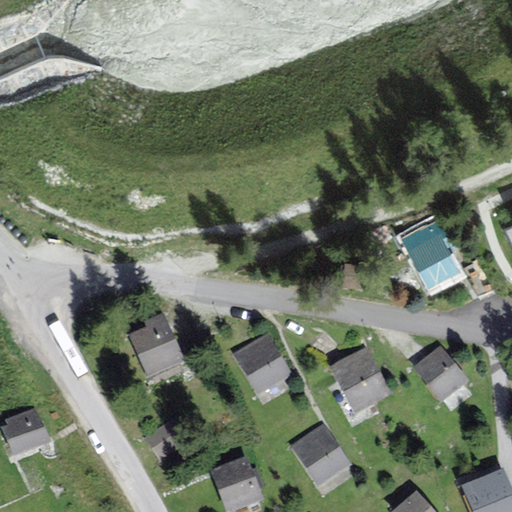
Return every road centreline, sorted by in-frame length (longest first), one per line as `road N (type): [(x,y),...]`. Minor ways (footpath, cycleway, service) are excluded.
road 1 (residential): [(136,277),(346,223),(511,161)]
road 2 (residential): [(136,277),(511,340)]
road 3 (residential): [(18,275),(148,511)]
